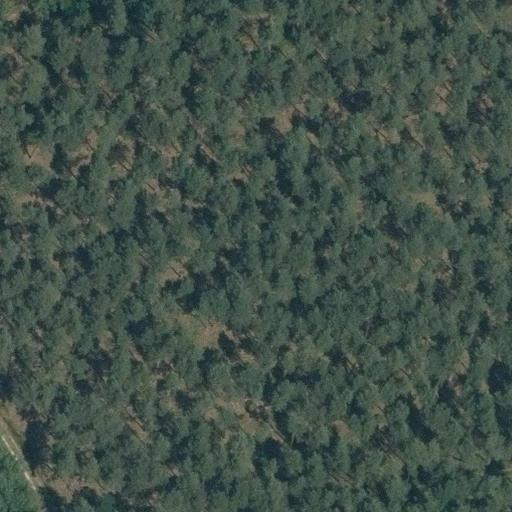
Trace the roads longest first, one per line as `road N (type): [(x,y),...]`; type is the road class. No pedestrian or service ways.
road 1 (track): [(0,53),(147,0)]
road 2 (track): [(384,511),(511,484)]
